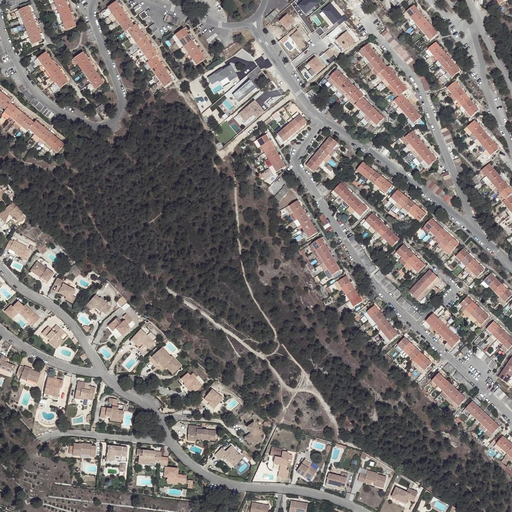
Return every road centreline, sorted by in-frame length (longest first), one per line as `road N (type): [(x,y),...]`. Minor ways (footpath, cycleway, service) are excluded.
road 1 (residential): [(358,19),(419,87),(478,236)]
road 2 (residential): [(15,62),(44,102),(86,122),(107,121),(118,100),(92,21),(94,2)]
road 3 (residential): [(170,441),(214,478),(325,496),(364,511)]
road 4 (residential): [(296,164),(356,260),(417,325)]
road 5 (residential): [(478,236),(322,120)]
road 6 (residential): [(0,268),(68,319),(103,375)]
road 7 (residential): [(417,325),(511,417)]
road 8 (residential): [(42,438),(70,431),(170,441)]
